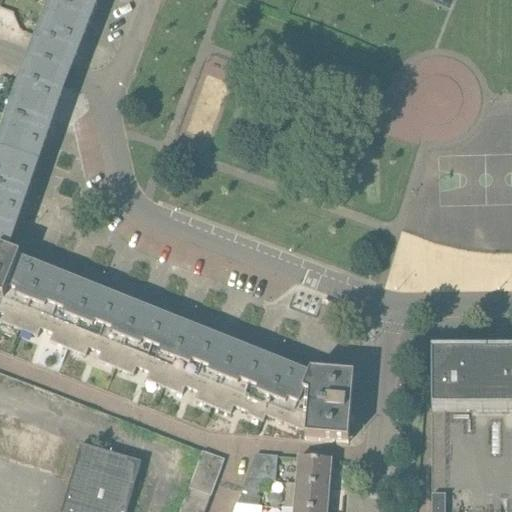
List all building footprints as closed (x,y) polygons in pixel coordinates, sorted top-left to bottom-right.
[(53,0),(38,41),(30,63),(69,78),(99,0),(53,0)] [(0,252),(6,254),(48,136),(65,88),(69,79),(69,78),(30,63),(26,73),(8,120),(0,143),(0,252)] [(0,300),(3,302),(18,265),(20,259),(6,254),(0,252),(0,300)] [(5,325),(20,330),(43,275),(18,265),(3,302),(0,309),(0,314),(8,318),(5,325)] [(37,329),(47,333),(66,284),(43,275),(20,330),(34,336),(37,329)] [(56,337),(54,344),(68,350),(91,294),(66,284),(47,333),(56,337)] [(86,349),(95,352),(115,304),(91,294),(68,350),(83,356),(86,349)] [(104,356),(102,363),(117,370),(139,313),(115,304),(95,352),(104,356)] [(134,368),(144,372),(163,323),(139,313),(117,370),(131,375),(134,368)] [(150,383),(165,389),(187,333),(163,323),(144,372),(152,375),(150,383)] [(183,388),(192,391),(212,343),(187,333),(165,389),(180,395),(183,388)] [(199,402),(213,408),(236,352),(212,343),(192,391),(202,395),(199,402)] [(230,407),(240,411),(260,362),(236,352),(213,408),(228,415),(230,407)] [(511,511),(511,357),(432,357),(432,358),(431,511),(511,511)] [(264,423),(266,417),(284,371),(260,362),(240,411),(250,415),(249,417),(264,423)] [(284,371),(266,417),(306,433),(309,398),(302,396),(308,381),(284,371)] [(305,441),(349,445),(354,380),(310,376),(308,381),(302,396),(309,398),(306,433),(305,441)] [(30,389),(13,432),(39,442),(56,399),(30,389)] [(10,397),(6,408),(14,411),(18,400),(10,397)] [(56,399),(39,442),(65,452),(82,409),(56,399)] [(6,408),(2,419),(10,422),(14,411),(6,408)] [(82,409),(65,452),(92,462),(108,419),(82,409)] [(108,419),(92,462),(118,472),(134,429),(108,419)] [(134,429),(118,472),(144,482),(160,439),(134,429)] [(160,439),(144,482),(170,492),(187,449),(160,439)] [(187,449),(170,492),(196,502),(213,459),(187,449)] [(21,452),(18,459),(29,464),(32,456),(21,452)] [(32,456),(29,464),(41,468),(44,460),(32,456)] [(255,457),(246,481),(263,483),(275,484),(277,459),(255,457)] [(18,459),(15,467),(27,471),(29,464),(18,459)] [(296,486),(329,489),(331,464),(298,461),(296,486)] [(29,464),(27,471),(38,475),(41,468),(29,464)] [(75,472),(72,480),(84,484),(87,476),(75,472)] [(87,476),(84,484),(95,488),(98,481),(87,476)] [(259,509),(261,501),(256,499),(263,483),(246,481),(237,508),(259,509)] [(6,482),(3,490),(15,494),(18,486),(6,482)] [(284,511),(298,511),(327,511),(329,489),(296,486),(286,485),(284,511)] [(127,492),(124,499),(135,504),(138,496),(127,492)] [(138,496),(135,504),(147,508),(150,500),(138,496)]
